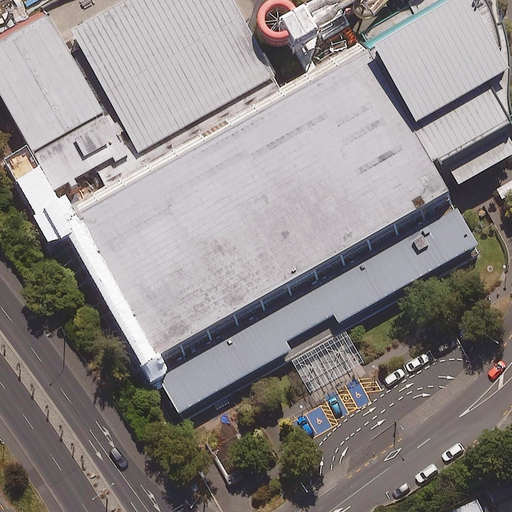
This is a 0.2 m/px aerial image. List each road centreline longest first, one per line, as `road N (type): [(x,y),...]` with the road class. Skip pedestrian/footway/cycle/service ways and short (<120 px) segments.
road 1 (secondary): [(0,304),(152,511)]
road 2 (residential): [(511,368),(333,511)]
road 3 (secondary): [(94,511),(0,364)]
